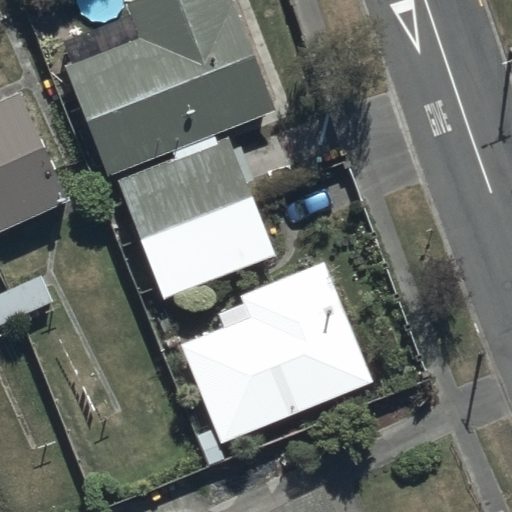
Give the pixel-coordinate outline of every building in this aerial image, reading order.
[(238,0),(130,0),(144,33),(69,64),(115,175),(171,152),(175,161),(125,181),(172,297),(280,252),(233,136),(222,141),(218,131),(282,105),(238,0)] [(0,104),(0,234),(78,201),(30,91),(0,104)] [(327,261),(241,294),(251,317),(185,345),(227,443),(378,379),(327,261)] [(46,276),(0,295),(0,325),(57,301),(46,276)] [(340,511),(328,486),(269,511),(340,511)]
